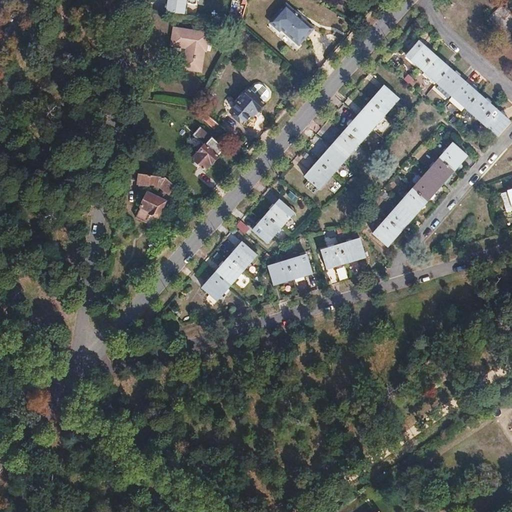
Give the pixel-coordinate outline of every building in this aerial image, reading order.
[(167,0),(166,11),(185,15),(187,0),(167,0)] [(511,0),(505,0),(488,17),(507,38),(511,33),(511,0)] [(286,4),(270,23),(280,32),(282,29),(299,45),(313,28),(286,4)] [(220,13),(219,20),(240,23),(242,16),(220,13)] [(174,29),(171,46),(189,49),(187,57),(185,57),(183,69),(201,71),(204,51),(206,52),(209,35),(174,29)] [(418,43),(406,57),(497,137),(509,123),(418,43)] [(235,111),(232,115),(241,122),(244,118),(246,121),(250,116),(253,114),(257,110),(259,111),(265,103),(265,102),(269,96),(269,93),(268,90),(263,86),(260,86),(257,86),(255,87),(252,91),(249,88),(238,101),(239,102),(233,109),(235,111)] [(385,87),(305,178),(319,190),(399,100),(385,87)] [(204,112),(200,116),(214,129),(218,125),(204,112)] [(199,153),(193,160),(206,171),(211,164),(213,165),(220,157),(218,156),(224,150),(200,128),(193,136),(201,143),(195,150),(199,153)] [(453,144),(374,235),(388,247),(467,156),(453,144)] [(141,168),(140,175),(158,177),(159,171),(141,168)] [(140,175),(139,184),(140,184),(139,189),(146,189),(146,185),(149,186),(150,184),(157,185),(157,187),(162,188),(169,194),(175,186),(166,178),(158,177),(140,175)] [(511,190),(501,194),(507,212),(511,210),(511,190)] [(147,193),(135,218),(145,223),(150,214),(158,217),(166,202),(147,193)] [(280,200),(253,231),(267,244),(294,213),(280,200)] [(263,208),(257,203),(242,221),(249,226),(263,208)] [(234,228),(245,233),(249,225),(238,220),(234,228)] [(360,239),(322,250),(327,269),(366,258),(360,239)] [(242,243),(202,288),(216,301),(256,255),(242,243)] [(307,255),(268,267),(274,285),(313,274),(307,255)] [(449,354),(408,382),(420,399),(460,371),(449,354)]
